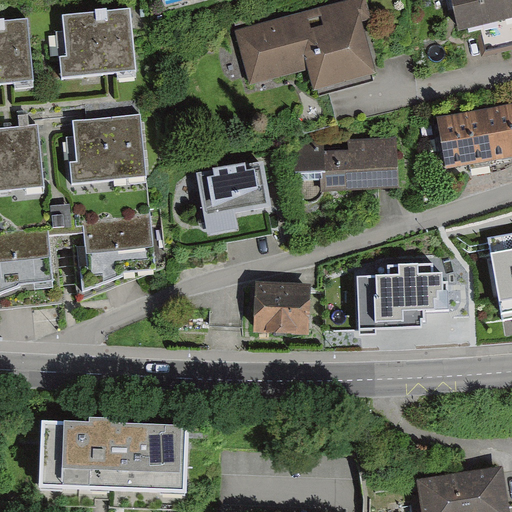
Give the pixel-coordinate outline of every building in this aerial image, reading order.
[(371,0),(358,0),(242,34),(257,85),(313,69),(319,89),(382,71),(368,23),(377,21),(371,0)] [(511,0),(462,0),(469,33),(511,24),(511,0)] [(138,13),(69,20),(73,63),(66,64),(67,82),(144,75),(138,13)] [(35,23),(0,25),(0,87),(40,84),(35,23)] [(511,110),(446,119),(453,169),(511,160),(511,110)] [(147,118),(78,124),(82,168),(75,168),(77,186),(153,179),(147,118)] [(46,127),(0,130),(0,192),(51,188),(46,127)] [(348,155),(325,155),(324,144),(290,145),(292,179),(320,178),(321,198),(400,195),(398,141),(348,143),(348,155)] [(272,165),(208,175),(218,235),(249,230),(246,215),(279,209),(272,165)] [(54,236),(85,234),(85,222),(79,222),(78,205),(53,206),(54,236)] [(161,216),(95,220),(97,263),(91,264),(94,294),(132,274),(163,273),(161,216)] [(54,234),(0,238),(0,297),(25,285),(57,281),(54,234)] [(407,272),(373,276),(377,306),(405,302),(408,326),(453,321),(447,275),(408,280),(407,272)] [(318,288),(262,288),(261,338),(318,338),(318,288)] [(190,435),(42,430),(40,503),(188,508),(190,435)] [(418,480),(422,511),(511,511),(505,467),(418,480)]
